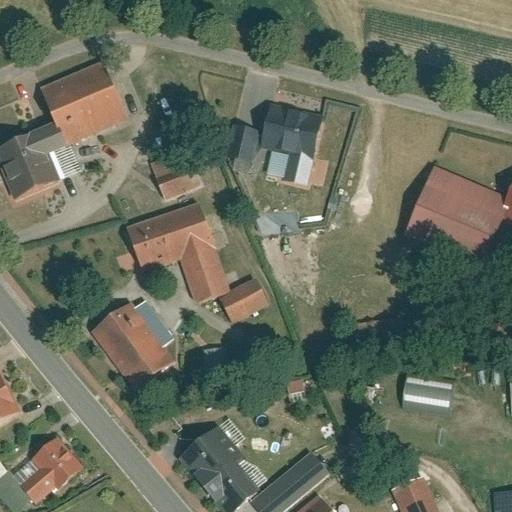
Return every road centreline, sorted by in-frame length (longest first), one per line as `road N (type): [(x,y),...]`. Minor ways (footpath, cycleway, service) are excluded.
road 1 (residential): [(511,126),(153,38),(96,37),(0,72)]
road 2 (secondary): [(0,303),(172,511)]
